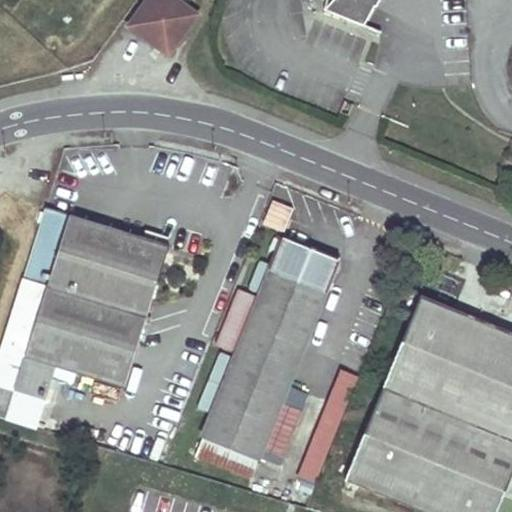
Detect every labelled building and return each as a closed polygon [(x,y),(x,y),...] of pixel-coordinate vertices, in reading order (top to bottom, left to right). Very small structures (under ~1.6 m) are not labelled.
[(202,10),(187,0),(150,0),(133,25),(172,53),(202,10)] [(336,0),(326,11),(366,27),(377,7),(378,8),(382,0),(336,0)] [(261,224),(285,233),(295,208),(271,199),(261,224)] [(13,392),(14,392),(15,392),(45,401),(56,368),(124,389),(169,247),(53,211),(32,282),(47,286),(24,358),(13,392)] [(216,346),(235,354),(203,435),(259,458),(338,264),(281,239),(257,297),(239,290),(216,346)] [(24,358),(47,286),(32,282),(9,353),(24,358)] [(420,511),(496,511),(511,473),(511,333),(421,296),(344,480),(420,511)] [(1,351),(0,353),(0,387),(13,392),(24,358),(9,353),(1,351)] [(346,366),(292,496),(308,502),(362,373),(346,366)] [(6,420),(36,429),(45,401),(15,392),(6,420)] [(310,409),(287,400),(269,444),(291,454),(310,409)] [(194,457),(250,480),(259,458),(203,435),(194,457)]
